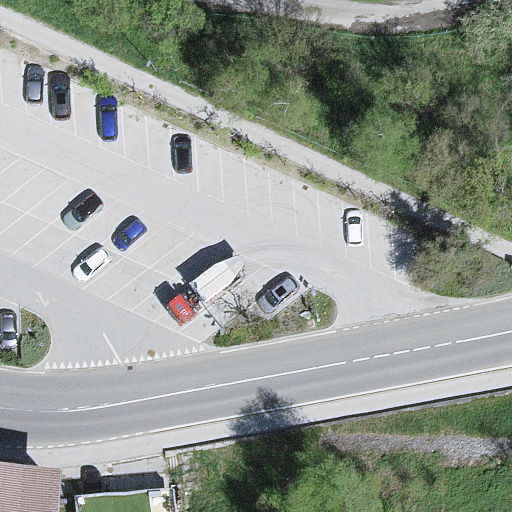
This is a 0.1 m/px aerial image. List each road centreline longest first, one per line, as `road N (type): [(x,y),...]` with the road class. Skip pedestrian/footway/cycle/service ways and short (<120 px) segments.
road 1 (secondary): [(0,407),(77,409),(511,327)]
road 2 (unclassified): [(256,0),(396,18),(503,0)]
